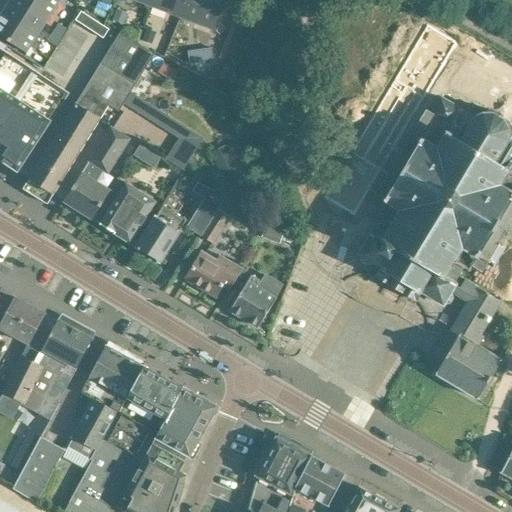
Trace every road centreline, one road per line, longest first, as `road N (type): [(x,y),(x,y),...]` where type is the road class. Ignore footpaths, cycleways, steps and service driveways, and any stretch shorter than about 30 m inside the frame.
road 1 (unclassified): [(248,375),(0,224)]
road 2 (unclassified): [(479,511),(248,375)]
road 3 (residential): [(248,375),(193,511)]
